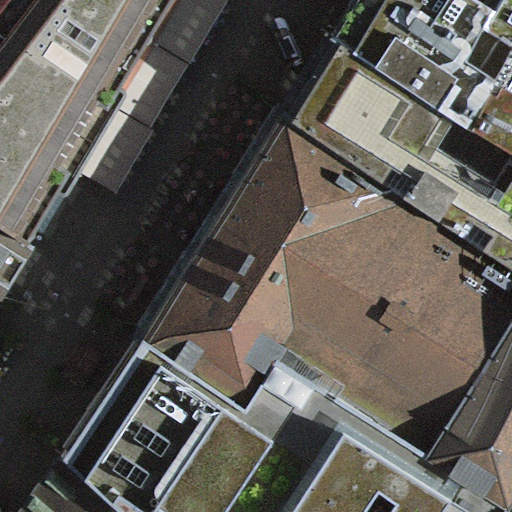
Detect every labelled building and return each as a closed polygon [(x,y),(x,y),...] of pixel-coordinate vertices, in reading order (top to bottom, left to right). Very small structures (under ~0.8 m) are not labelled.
[(0,0),(0,226),(24,243),(26,243),(53,193),(55,195),(59,195),(61,194),(64,192),(82,161),(121,97),(121,95),(121,92),(119,89),(117,88),(169,0),(0,0)] [(466,129),(506,47),(474,26),(485,11),(469,0),(349,0),(328,35),(429,101),(427,104),(466,129)] [(485,11),(474,26),(506,47),(466,129),(511,156),(511,0),(492,0),(486,11),(485,11)] [(469,0),(485,11),(486,11),(492,0),(469,0)] [(429,101),(328,35),(288,99),(279,113),(511,266),(511,156),(466,129),(427,104),(429,101)] [(500,511),(504,507),(511,490),(511,266),(279,113),(275,116),(273,119),(272,123),(273,126),(260,148),(256,148),(253,150),(252,152),(252,156),(254,159),(238,182),(236,182),(233,183),(230,186),(230,189),(231,192),(214,220),(211,221),(208,222),(206,225),(206,227),(207,231),(189,259),(186,259),(184,260),(182,263),(182,265),(182,267),(183,269),(176,281),(168,293),(164,294),(162,295),(161,297),(160,300),(161,303),(148,326),(145,325),(143,326),(141,328),(140,330),(140,332),(141,336),(126,358),(59,456),(58,456),(120,511),(500,511)] [(0,226),(0,280),(24,243),(0,226)] [(120,511),(58,456),(23,507),(19,511),(120,511)]
